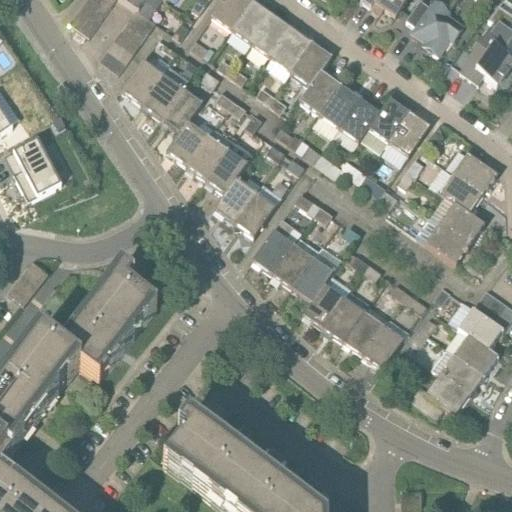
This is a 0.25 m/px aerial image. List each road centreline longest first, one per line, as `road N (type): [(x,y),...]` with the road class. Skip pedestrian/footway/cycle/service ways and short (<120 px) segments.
road 1 (residential): [(395,437),(226,305),(168,215)]
road 2 (residential): [(511,206),(505,165),(484,143),(283,0)]
road 3 (residential): [(168,215),(22,0)]
road 4 (residential): [(0,239),(85,254),(119,246),(168,215)]
